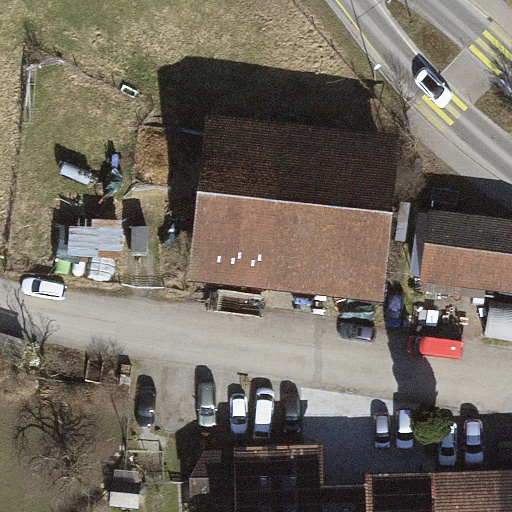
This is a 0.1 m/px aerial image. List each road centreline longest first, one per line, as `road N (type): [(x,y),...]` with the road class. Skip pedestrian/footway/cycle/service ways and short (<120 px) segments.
road 1 (residential): [(511,386),(0,308)]
road 2 (primary): [(511,123),(383,0)]
